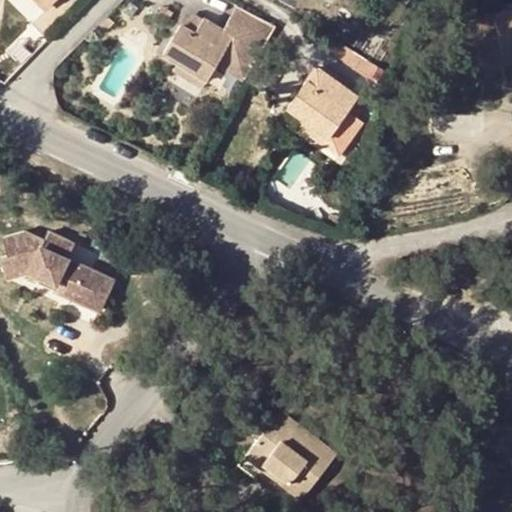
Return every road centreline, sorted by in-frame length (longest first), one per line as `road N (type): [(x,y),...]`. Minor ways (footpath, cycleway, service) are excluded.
road 1 (tertiary): [(252,240),(0,120)]
road 2 (residential): [(94,468),(116,417),(252,240)]
road 3 (tertiary): [(511,370),(305,265)]
road 4 (residential): [(305,265),(511,209)]
road 5 (unclassified): [(0,115),(115,0)]
